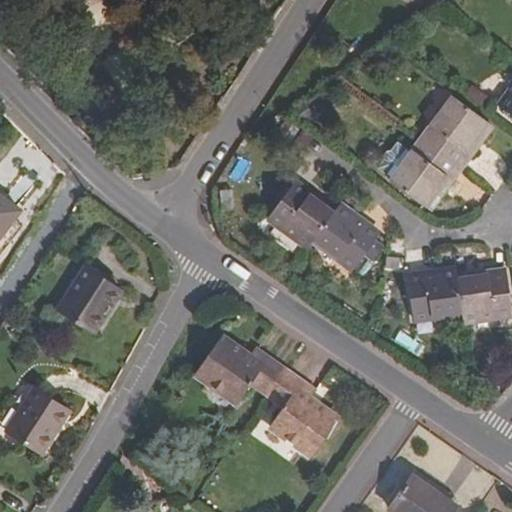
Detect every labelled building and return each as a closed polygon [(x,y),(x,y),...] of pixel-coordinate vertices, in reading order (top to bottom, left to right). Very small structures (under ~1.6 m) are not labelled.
[(511,89),(499,107),(511,116),(511,89)] [(423,142),(460,168),(491,125),(454,99),(423,142)] [(428,210),(460,168),(423,142),(412,156),(394,181),(392,183),(428,210)] [(394,181),(412,156),(400,147),(394,155),(390,155),(387,159),(389,162),(382,171),(394,181)] [(312,240),(333,212),(294,183),(269,218),(307,246),(312,240)] [(0,237),(20,210),(0,194),(0,237)] [(378,234),(339,204),(333,212),(312,240),(352,270),(378,234)] [(95,331),(121,289),(87,267),(59,309),(95,331)] [(407,277),(413,320),(463,314),(458,277),(457,270),(407,277)] [(511,311),(506,271),(458,277),(463,314),(464,321),(511,314),(511,311)] [(250,383),(268,395),(285,370),(254,349),(249,356),(221,337),(195,374),(236,403),(250,383)] [(285,370),(268,395),(283,405),(269,426),(311,456),(337,419),(309,399),(315,391),(285,370)] [(43,455),(71,411),(37,391),(9,433),(43,455)] [(449,511),(454,506),(413,478),(391,510),(392,511),(449,511)]
